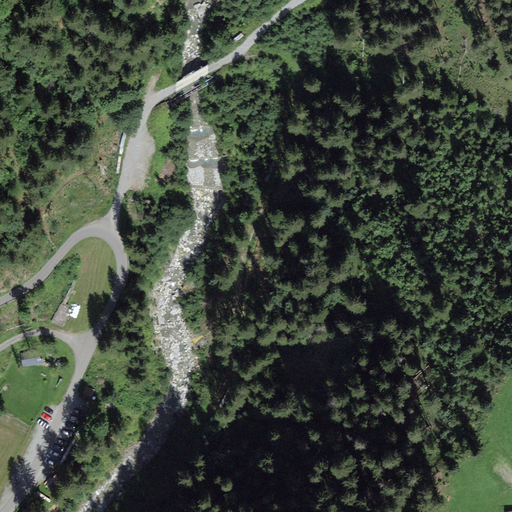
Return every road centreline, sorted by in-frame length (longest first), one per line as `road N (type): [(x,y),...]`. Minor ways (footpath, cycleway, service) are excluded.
road 1 (tertiary): [(2,511),(54,442),(121,271),(118,248),(93,231),(0,301)]
road 2 (track): [(308,0),(148,103),(108,234)]
